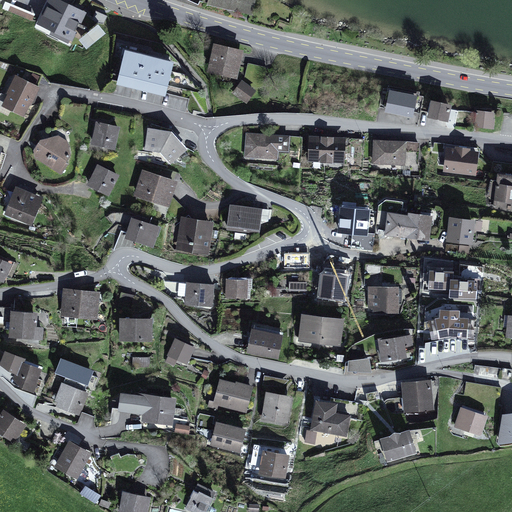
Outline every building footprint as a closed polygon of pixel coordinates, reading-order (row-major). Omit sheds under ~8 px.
[(87,11),(64,0),(47,0),(36,23),(51,30),(49,34),(68,43),(70,40),(72,41),(77,31),(75,30),(79,21),(81,22),(87,11)] [(208,0),(207,5),(252,15),(255,0),(208,0)] [(87,50),(107,35),(99,26),(80,41),(87,50)] [(244,49),(214,42),(207,71),(237,78),(244,49)] [(174,60),(125,48),(116,84),(165,96),(174,60)] [(41,86),(15,74),(6,93),(8,93),(2,105),(24,116),(30,104),(31,105),(41,86)] [(256,90),(241,80),(232,93),(247,104),(256,90)] [(418,95),(390,89),(385,112),(413,117),(418,95)] [(452,104),(431,99),(427,117),(448,121),(449,118),(452,104)] [(494,112),(476,109),(474,127),(494,129),(495,119),(493,118),(494,112)] [(120,126),(96,121),(91,144),(115,149),(120,126)] [(157,128),(148,127),(145,150),(160,152),(171,164),(188,149),(172,130),(157,128)] [(290,135),(246,132),(244,157),(278,159),(279,151),(289,152),(290,135)] [(66,162),(71,154),(68,141),(59,135),(40,139),(33,150),(35,158),(61,174),(68,163),(66,162)] [(346,137),(309,135),(308,161),(345,163),(346,137)] [(406,140),(373,139),(372,164),(405,165),(406,140)] [(476,176),(480,151),(470,150),(471,148),(455,146),(455,148),(446,147),(443,171),(476,176)] [(120,174),(98,163),(87,185),(109,196),(120,174)] [(178,181),(142,169),(134,195),(169,207),(178,181)] [(511,207),(511,173),(497,172),(493,206),(511,207)] [(44,197),(16,186),(4,214),(32,225),(44,197)] [(263,208),(230,203),(226,229),(259,234),(263,208)] [(370,210),(340,207),(337,233),(368,235),(370,210)] [(405,238),(408,214),(388,212),(385,235),(405,238)] [(408,214),(405,238),(430,241),(433,215),(408,212),(408,214)] [(214,221),(181,215),(176,249),(209,254),(214,221)] [(160,226),(132,216),(124,238),(153,247),(160,226)] [(475,219),(450,216),(446,241),(472,244),(475,219)] [(13,264),(0,257),(0,280),(4,282),(13,264)] [(428,288),(450,290),(450,278),(453,278),(454,271),(444,270),(444,271),(436,271),(436,270),(429,269),(428,288)] [(248,279),(226,278),(225,297),(247,298),(248,279)] [(453,278),(450,278),(450,290),(449,297),(476,299),(477,288),(474,288),(474,280),(468,279),(468,280),(461,280),(461,279),(453,278)] [(215,283),(186,281),(184,305),(213,307),(215,283)] [(307,282),(289,281),(289,291),(307,291),(307,282)] [(399,286),(368,286),(368,309),(374,309),(374,313),(389,313),(389,315),(395,315),(395,313),(400,313),(399,286)] [(100,291),(63,287),(61,316),(98,320),(100,291)] [(122,293),(120,302),(130,305),(133,295),(122,293)] [(439,339),(449,337),(468,338),(469,317),(460,317),(460,309),(440,308),(440,317),(435,318),(439,339)] [(38,312),(11,310),(9,337),(43,340),(44,327),(37,326),(38,312)] [(319,343),(323,316),(302,313),(298,341),(319,343)] [(340,346),(344,318),(323,316),(319,343),(340,346)] [(153,318),(120,317),(119,341),(152,341),(153,318)] [(284,334),(252,327),(247,352),(279,359),(284,334)] [(404,334),(378,338),(382,362),(407,358),(406,346),(413,345),(411,334),(404,335),(404,334)] [(195,347),(175,337),(167,355),(168,356),(165,362),(174,366),(177,360),(187,364),(195,347)] [(0,366),(3,369),(15,374),(17,374),(22,361),(24,361),(26,358),(5,350),(0,363),(0,366)] [(85,390),(87,385),(88,385),(94,370),(61,357),(55,373),(65,377),(63,382),(62,382),(55,401),(58,402),(56,407),(79,415),(81,411),(82,411),(89,392),(85,390)] [(134,365),(147,366),(148,359),(134,357),(134,365)] [(348,360),(348,371),(372,372),(369,357),(348,360)] [(42,368),(24,361),(22,361),(17,374),(15,374),(13,380),(21,388),(33,393),(42,368)] [(235,382),(220,378),(214,401),(209,400),(207,407),(218,409),(219,406),(246,413),(253,385),(236,381),(235,382)] [(431,379),(401,382),(404,413),(434,410),(431,379)] [(466,382),(464,398),(499,404),(501,387),(466,382)] [(293,396),(266,391),(261,419),(288,424),(293,396)] [(139,392),(139,394),(121,392),(118,412),(143,415),(142,421),(173,425),(177,397),(139,392)] [(338,403),(316,399),(311,430),(348,437),(351,415),(336,412),(338,403)] [(488,415),(461,406),(454,427),(481,436),(488,415)] [(27,424),(4,408),(0,413),(0,433),(14,443),(27,424)] [(436,410),(407,415),(408,425),(437,420),(436,410)] [(511,411),(502,413),(498,444),(511,441),(511,411)] [(246,428),(216,421),(210,445),(240,453),(246,428)] [(190,426),(176,423),(175,432),(189,435),(190,426)] [(389,435),(380,438),(387,462),(417,453),(410,429),(401,431),(394,431),(389,435)] [(92,452),(69,439),(54,466),(77,479),(92,452)] [(290,454),(263,449),(258,474),(286,478),(290,454)] [(198,483),(185,508),(193,511),(205,511),(216,492),(198,483)] [(147,511),(151,496),(123,491),(118,511),(147,511)]
